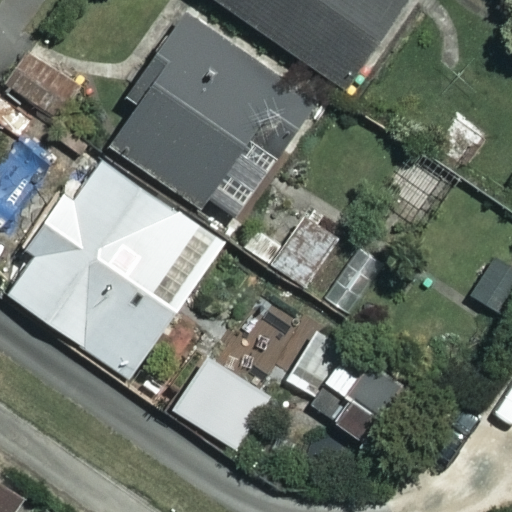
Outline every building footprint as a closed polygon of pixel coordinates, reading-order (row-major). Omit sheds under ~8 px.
[(319,94),(288,73),(300,55),(341,81),(401,0),(207,0),(198,14),(187,7),(128,96),(133,99),(106,141),(197,201),(238,139),(273,163),(319,94)] [(54,173),(19,145),(0,169),(0,216),(11,226),(54,173)] [(223,239),(99,150),(73,187),(67,183),(24,243),(31,248),(5,285),(127,372),(223,239)] [(406,380),(319,319),(280,375),(367,436),(406,380)] [(0,511),(2,511),(21,483),(0,469),(0,511)]
